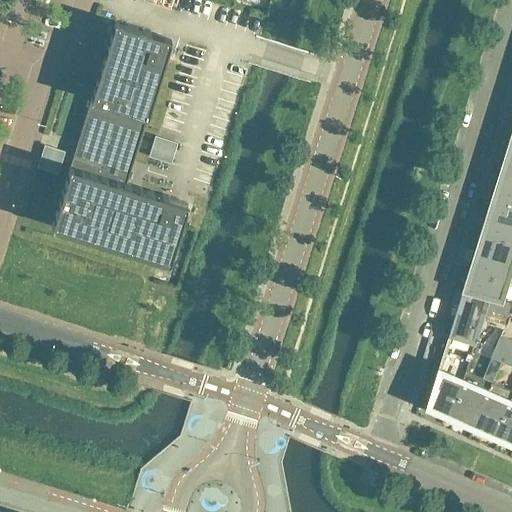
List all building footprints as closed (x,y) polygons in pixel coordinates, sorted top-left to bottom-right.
[(170,39),(114,21),(50,227),(168,263),(187,202),(126,183),(132,162),(164,58),(170,39)] [(44,145),(37,167),(57,174),(64,151),(44,145)] [(511,182),(511,162),(505,160),(500,178),(511,182)] [(511,202),(511,182),(500,178),(494,197),(511,202)] [(511,202),(494,197),(488,215),(511,222),(511,202)] [(511,242),(511,222),(488,215),(482,233),(511,242)] [(511,262),(511,242),(482,233),(477,252),(511,262)] [(509,282),(511,271),(511,262),(477,252),(471,270),(509,282)] [(503,300),(509,282),(471,270),(465,289),(503,300)] [(508,316),(511,303),(503,300),(465,289),(451,334),(475,341),(485,309),(508,316)] [(28,305),(25,313),(44,318),(47,310),(28,305)] [(470,357),(475,341),(451,334),(446,350),(470,357)] [(491,357),(501,361),(511,339),(500,335),(491,357)] [(511,339),(501,361),(511,366),(511,339)] [(452,416),(468,379),(464,377),(470,357),(446,350),(429,406),(452,416)] [(490,388),(489,388),(468,379),(452,416),(474,425),(490,388)] [(511,398),(511,390),(492,382),(489,388),(490,388),(474,425),(496,435),(511,398)] [(511,442),(511,398),(496,435),(511,442)]
